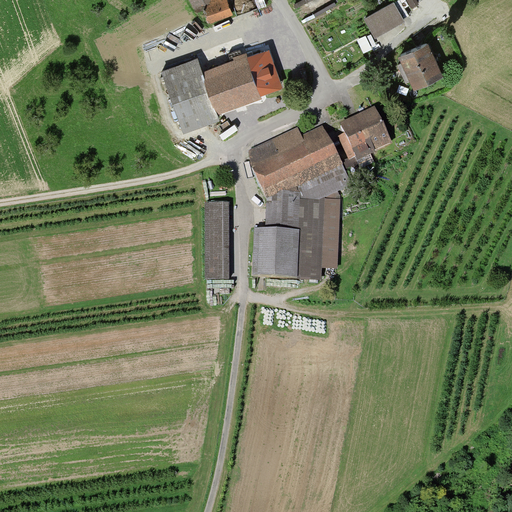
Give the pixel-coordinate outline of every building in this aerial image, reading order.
[(229,0),(206,0),(202,3),(208,22),(234,14),(229,0)] [(405,18),(395,0),(393,0),(363,17),(373,36),(405,18)] [(429,37),(398,50),(402,60),(397,62),(401,73),(405,82),(411,79),(414,85),(443,73),(429,37)] [(198,54),(162,67),(183,129),(221,117),(220,114),(263,99),(261,92),(283,85),(269,45),(249,52),(246,45),(245,46),(243,41),(199,56),(198,54)] [(345,133),(331,140),(348,175),(373,163),(370,156),(377,153),(376,150),(391,143),(374,108),(340,124),(345,133)] [(352,186),(348,175),(331,140),(323,124),(302,135),(299,128),(249,151),(251,165),(267,201),(266,228),(253,228),(251,277),(322,280),(322,269),(338,269),(341,200),(337,191),(352,186)] [(229,280),(229,204),(202,204),(203,280),(229,280)]
